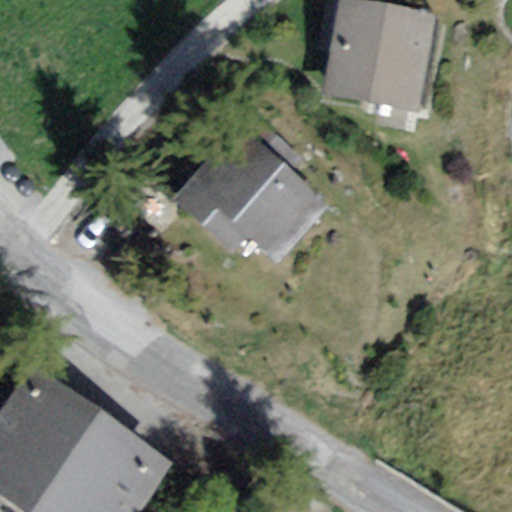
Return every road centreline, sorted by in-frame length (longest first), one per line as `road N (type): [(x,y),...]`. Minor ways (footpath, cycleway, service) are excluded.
road 1 (unclassified): [(390,511),(147,371),(4,248)]
road 2 (residential): [(4,248),(266,0)]
